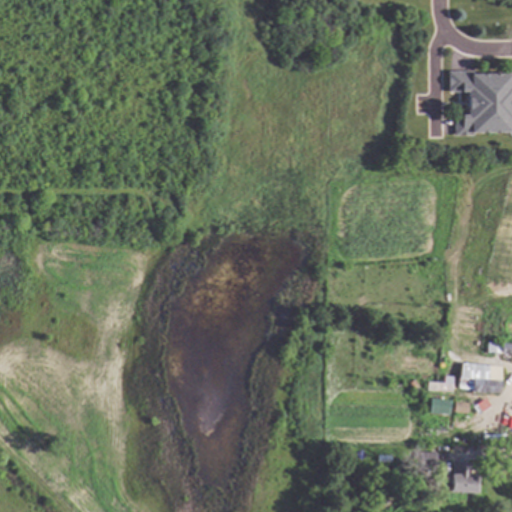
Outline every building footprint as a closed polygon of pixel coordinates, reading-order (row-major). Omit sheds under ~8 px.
[(446,70),(446,91),(464,91),(464,114),(451,114),(451,134),(470,135),(470,132),(505,132),(505,135),(511,135),(511,115),(511,91),(511,71),(506,71),(506,73),(469,73),(469,70),(446,70)] [(511,344),(511,356),(510,356),(510,360),(498,359),(498,349),(499,344),(511,344)] [(500,372),(498,393),(462,391),(464,370),(500,372)] [(450,384),(450,392),(433,391),(433,383),(450,384)] [(449,400),(448,416),(439,415),(420,414),(421,398),(449,400)] [(466,403),(465,414),(450,413),(451,402),(466,403)] [(486,410),(476,415),(472,406),(482,402),(486,410)] [(467,463),(466,476),(476,477),(475,492),(449,491),(448,491),(449,464),(449,462),(467,463)] [(400,467),(399,482),(390,481),(390,466),(400,467)]
